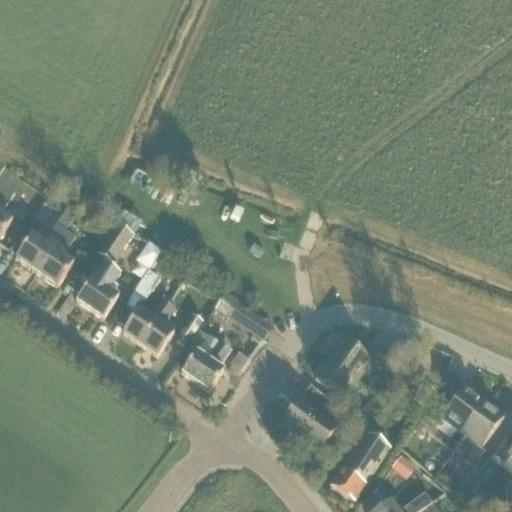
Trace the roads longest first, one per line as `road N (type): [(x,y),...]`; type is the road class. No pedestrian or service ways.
road 1 (residential): [(511,371),(371,312),(334,313),(296,339),(236,419),(233,448)]
road 2 (residential): [(0,295),(214,448)]
